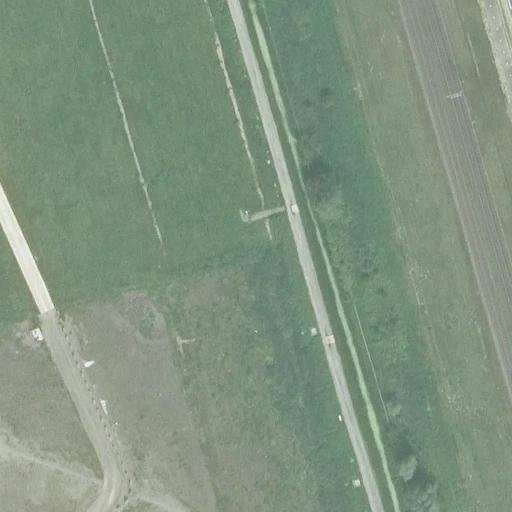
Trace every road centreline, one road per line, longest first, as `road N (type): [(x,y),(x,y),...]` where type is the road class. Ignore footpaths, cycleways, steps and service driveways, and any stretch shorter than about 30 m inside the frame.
road 1 (track): [(233,0),(379,511)]
road 2 (track): [(101,511),(122,479),(118,465),(0,170)]
